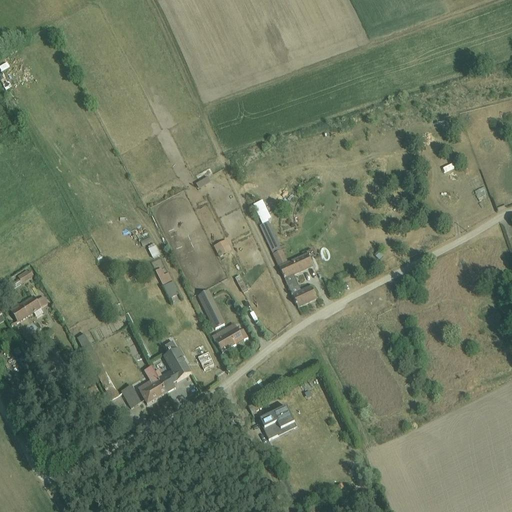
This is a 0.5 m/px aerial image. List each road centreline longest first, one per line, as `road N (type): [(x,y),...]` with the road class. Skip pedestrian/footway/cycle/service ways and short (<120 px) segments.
road 1 (residential): [(0,410),(39,477),(63,482),(228,384),(299,327),(511,214)]
road 2 (track): [(228,384),(290,511)]
